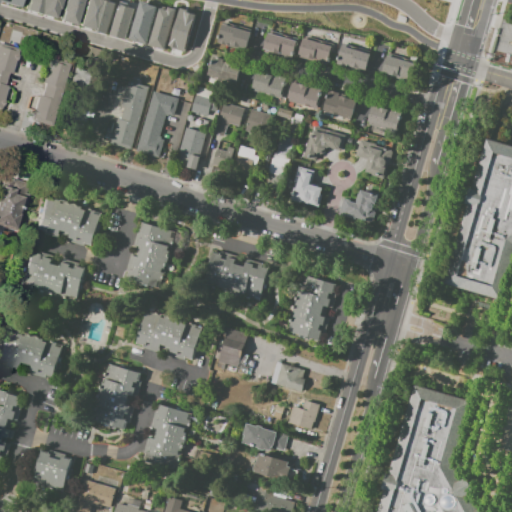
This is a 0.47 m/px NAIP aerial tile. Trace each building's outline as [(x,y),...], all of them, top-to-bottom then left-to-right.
[(45,0),(28,0),(26,8),(42,12),(45,0)] [(45,0),(42,12),(57,16),(61,0),(45,0)] [(65,0),(61,18),(75,22),(81,0),(65,0)] [(84,0),(78,27),(107,35),(116,2),(108,0),(84,0)] [(130,40),(147,43),(154,4),(137,1),(130,40)] [(134,6),(119,2),(110,36),(125,40),(134,6)] [(174,8),(159,4),(149,46),(164,49),(174,8)] [(169,48),(185,51),(194,13),(177,9),(169,48)] [(511,24),(496,24),(496,53),(501,53),(501,64),(511,64),(511,55),(511,24)] [(222,26),(218,43),(246,50),(250,33),(222,26)] [(268,35),(296,43),(291,59),(264,51),(268,35)] [(304,41),(300,56),(327,64),(332,48),(304,41)] [(0,44),(21,51),(3,114),(0,113),(0,44)] [(342,47),(336,64),(364,72),(369,55),(342,47)] [(212,56),(222,59),(221,62),(238,67),(233,83),(206,76),(212,56)] [(388,59),(383,74),(410,83),(415,67),(388,59)] [(48,61),(69,67),(51,129),(31,123),(48,61)] [(76,71),(97,77),(80,135),(59,129),(76,71)] [(258,74),(253,90),(281,99),(287,79),(275,76),(274,79),(258,74)] [(128,83),(150,89),(132,151),(111,145),(128,83)] [(293,84),(289,100),(315,108),(320,92),(293,84)] [(190,112),(207,117),(208,111),(214,113),(220,95),(197,88),(190,112)] [(329,92),(322,113),(353,123),(360,102),(329,92)] [(179,100),(154,93),(137,154),(161,161),(166,142),(160,140),(167,116),(174,118),(179,100)] [(225,103),(245,110),(239,128),(229,125),(225,138),(215,135),(225,103)] [(277,115),(280,107),(293,112),(290,120),(277,115)] [(374,108),(369,126),(395,133),(399,115),(374,108)] [(251,110),(273,116),(267,140),(245,134),(251,110)] [(312,124),(345,133),(340,150),(326,146),(318,151),(316,158),(303,155),(312,124)] [(185,128),(204,133),(194,168),(176,164),(185,128)] [(362,137),(357,154),(370,158),(366,170),(387,176),(395,146),(362,137)] [(488,139),(511,145),(511,265),(502,300),(446,284),(446,283),(488,139)] [(232,151),(216,147),(211,164),(227,168),(232,151)] [(242,147),(258,152),(256,157),(260,158),(253,180),(234,175),(242,147)] [(275,155),(291,160),(282,190),(266,185),(275,155)] [(317,207),(322,188),(311,185),(314,173),(298,170),(291,200),(317,207)] [(0,193),(4,179),(29,186),(16,232),(0,227),(0,193)] [(360,191),(381,196),(374,224),(341,215),(345,200),(357,203),(360,191)] [(46,199),(38,229),(93,245),(101,215),(46,199)] [(142,224),(177,234),(161,290),(126,280),(142,224)] [(29,252),(19,288),(80,305),(89,269),(29,252)] [(214,253),(205,283),(260,300),(269,269),(214,253)] [(304,276),(337,285),(321,343),(289,334),(304,276)] [(149,311),(139,344),(194,361),(204,328),(149,311)] [(228,329),(250,335),(240,370),(219,365),(228,329)] [(8,332),(0,357),(0,361),(53,378),(62,348),(8,332)] [(281,364),(274,387),(303,396),(308,381),(303,379),(306,372),(281,364)] [(109,365),(143,375),(127,432),(93,423),(109,365)] [(378,511),(414,386),(416,386),(472,402),(454,466),(460,479),(466,476),(476,492),(470,496),(477,507),(494,511),(378,511)] [(0,392),(23,399),(4,466),(0,464),(0,392)] [(305,401),(323,406),(315,433),(289,425),(295,407),(303,410),(305,401)] [(159,405),(192,414),(178,470),(144,461),(159,405)] [(247,424),(242,443),(284,455),(290,437),(247,424)] [(41,452),(33,483),(66,491),(74,460),(41,452)] [(256,455),(251,474),(287,484),(291,470),(287,469),(288,464),(256,455)] [(86,481),(77,511),(92,511),(94,505),(110,510),(116,489),(86,481)] [(262,486),(275,490),(273,497),(291,502),(288,511),(262,511),(255,510),(262,486)] [(190,511),(179,508),(181,500),(168,496),(163,511),(190,511)] [(118,503),(115,511),(146,511),(140,510),(142,503),(131,499),(129,507),(118,503)]
